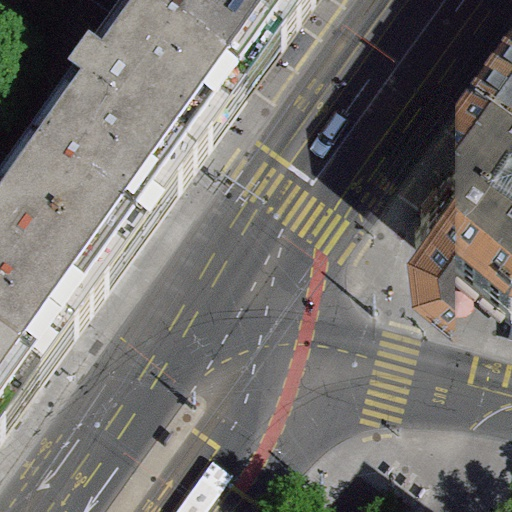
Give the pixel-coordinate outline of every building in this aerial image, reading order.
[(318,0),(156,0),(134,30),(241,107),(251,93),(318,0)] [(241,107),(134,30),(31,173),(140,250),(241,107)] [(511,91),(479,137),(511,160),(511,91)] [(511,160),(479,137),(423,213),(429,257),(511,325),(511,160)] [(140,250),(31,173),(0,215),(0,223),(4,227),(0,231),(0,368),(35,394),(140,250)] [(0,442),(35,394),(0,368),(0,442)]
